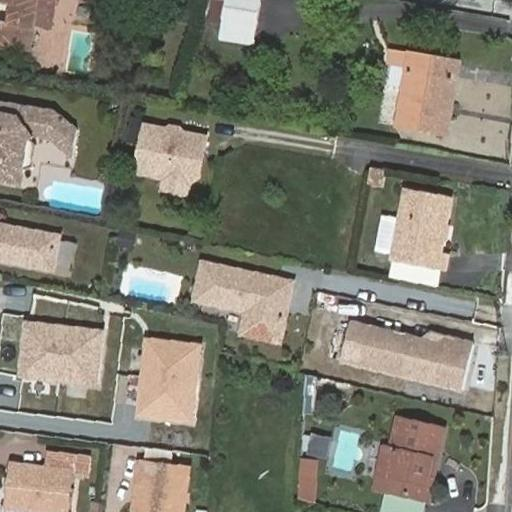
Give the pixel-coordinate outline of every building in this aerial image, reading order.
[(0,0),(0,43),(30,49),(34,24),(51,26),(55,0),(0,0)] [(260,0),(227,0),(222,40),(254,45),(260,0)] [(409,66),(411,56),(393,53),(391,62),(409,66)] [(409,66),(399,126),(446,134),(458,64),(411,56),(409,66)] [(44,136),(48,111),(0,102),(0,182),(21,186),(32,134),(44,136)] [(54,112),(48,111),(44,136),(72,158),(77,129),(54,112)] [(147,126),(138,172),(191,183),(200,177),(208,139),(147,126)] [(129,127),(126,140),(140,143),(143,130),(129,127)] [(441,251),(451,196),(408,188),(394,260),(443,269),(447,252),(441,251)] [(47,234),(0,224),(0,261),(40,269),(47,234)] [(244,333),(282,340),(294,281),(204,264),(197,300),(248,310),(244,333)] [(427,340),(352,322),(343,360),(465,389),(475,344),(448,337),(442,341),(428,337),(427,340)] [(103,333),(29,323),(22,375),(96,385),(103,333)] [(201,347),(149,340),(140,415),(192,421),(201,347)] [(378,482),(418,497),(443,429),(399,413),(389,442),(382,439),(373,465),(383,468),(378,482)] [(90,473),(92,457),(48,452),(46,469),(13,465),(9,507),(51,511),(66,511),(72,471),(90,473)] [(184,511),(190,469),(140,463),(134,511),(184,511)] [(378,482),(383,468),(373,465),(368,478),(378,482)] [(316,470),(301,469),(299,499),(314,503),(316,470)] [(500,472),(492,471),(490,491),(494,492),(498,492),(500,472)]
